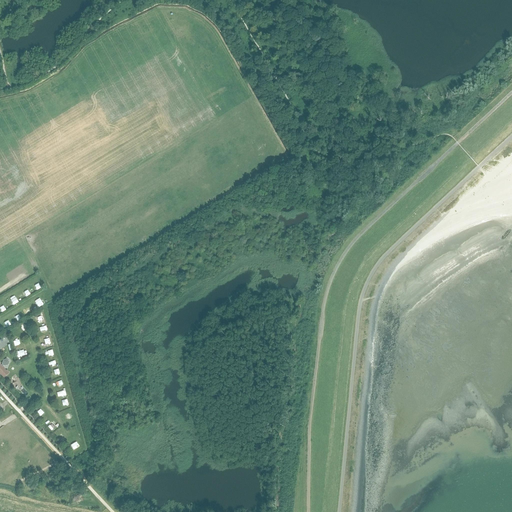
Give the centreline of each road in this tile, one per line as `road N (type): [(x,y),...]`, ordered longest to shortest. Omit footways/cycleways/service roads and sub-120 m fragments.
road 1 (unclassified): [(308,511),(309,415),(329,277),(379,211),(511,86)]
road 2 (unclassified): [(110,511),(0,391)]
